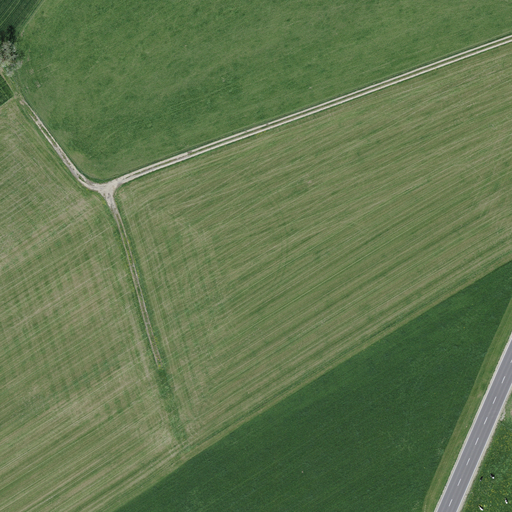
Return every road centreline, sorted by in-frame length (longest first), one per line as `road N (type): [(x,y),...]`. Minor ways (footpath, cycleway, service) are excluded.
road 1 (track): [(511,40),(114,185),(80,185)]
road 2 (secondary): [(511,361),(446,511)]
